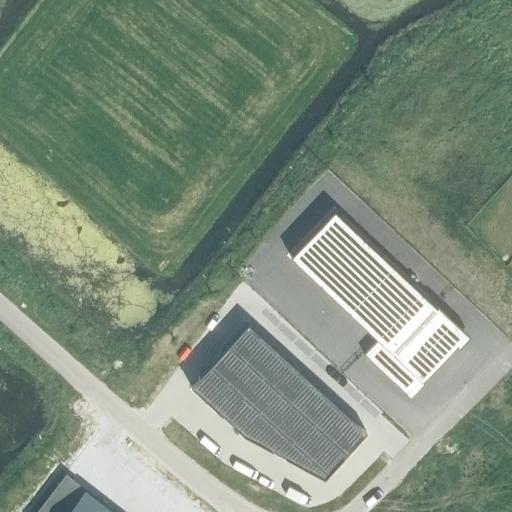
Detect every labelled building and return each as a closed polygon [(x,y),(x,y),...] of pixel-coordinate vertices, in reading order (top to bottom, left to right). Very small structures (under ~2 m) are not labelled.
[(511,202),(411,108),(380,142),(395,156),(385,166),(400,180),(385,196),(489,293),(511,268),(511,202)] [(341,155),(330,167),(360,195),(371,183),(341,155)] [(333,210),(289,256),(377,339),(363,354),(410,398),(417,390),(415,388),(458,342),(465,335),(435,306),(333,210)] [(247,323),(190,386),(243,434),(323,478),(366,431),(247,323)] [(433,499),(422,511),(511,511),(511,441),(502,434),(445,508),(433,499)] [(112,511),(65,475),(35,511),(112,511)]
